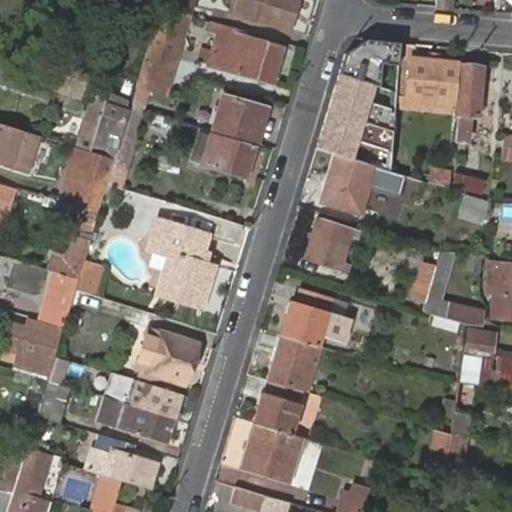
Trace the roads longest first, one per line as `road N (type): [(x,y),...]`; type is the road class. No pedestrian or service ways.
road 1 (residential): [(185,511),(338,11)]
road 2 (residential): [(338,11),(511,33)]
